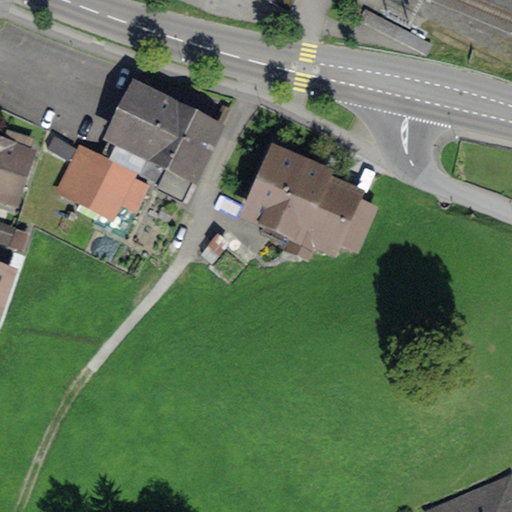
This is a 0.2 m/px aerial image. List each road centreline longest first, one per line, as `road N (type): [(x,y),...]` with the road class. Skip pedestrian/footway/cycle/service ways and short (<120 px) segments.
road 1 (primary): [(410,88),(231,53),(63,0)]
road 2 (unclassified): [(511,212),(438,185),(413,165),(404,141),(410,88)]
road 3 (track): [(95,366),(26,511)]
